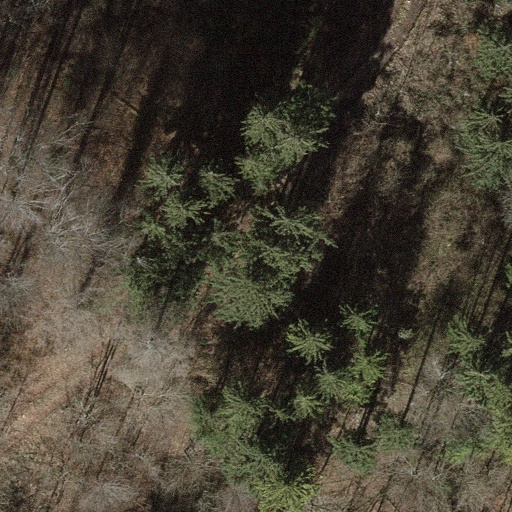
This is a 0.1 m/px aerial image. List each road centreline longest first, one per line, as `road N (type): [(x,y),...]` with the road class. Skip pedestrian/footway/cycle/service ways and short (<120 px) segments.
road 1 (motorway): [(182,511),(496,0)]
road 2 (track): [(367,0),(185,297),(130,368),(54,421)]
road 3 (motorway): [(203,0),(0,331)]
